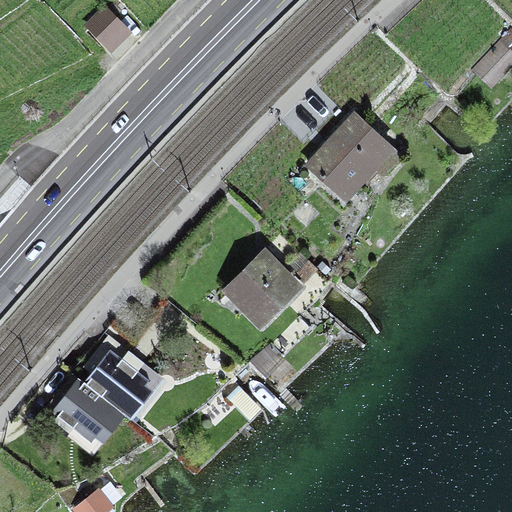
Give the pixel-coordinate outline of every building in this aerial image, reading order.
[(108,45),(125,29),(104,7),(88,26),(108,45)] [(497,43),(477,65),(482,70),(482,76),(487,81),(493,81),(498,77),(498,70),(511,56),(497,43)] [(357,114),(308,164),(336,192),(353,174),(359,180),(373,165),(383,174),(400,157),(357,114)] [(229,289),(260,320),(294,286),(263,255),(229,289)] [(110,348),(83,382),(117,408),(123,413),(149,379),(110,348)] [(83,382),(78,377),(51,411),(91,441),(117,408),(83,382)] [(73,509),(75,511),(104,511),(110,509),(98,492),(73,509)]
